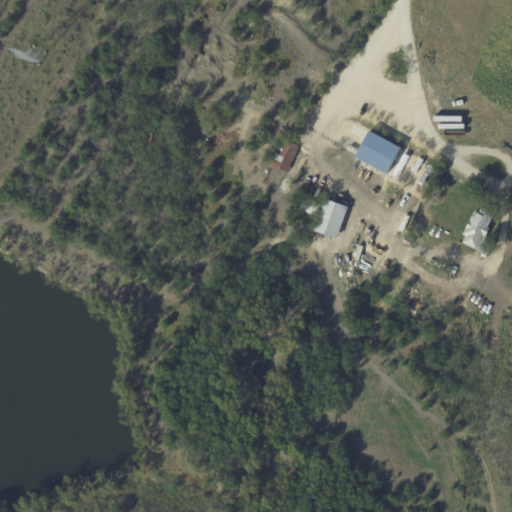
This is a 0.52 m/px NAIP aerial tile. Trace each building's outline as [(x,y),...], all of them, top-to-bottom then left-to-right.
[(345,114),(334,136),(321,129),(332,107),(345,114)] [(145,142),(147,133),(161,136),(159,146),(145,142)] [(300,147),(288,174),(272,167),(285,140),(300,147)] [(370,190),(365,197),(354,191),(357,184),(354,182),(356,178),(361,181),(360,184),(370,190)] [(391,199),(394,194),(400,197),(397,202),(391,199)] [(337,204),(351,209),(339,241),(316,233),(321,219),(300,212),(305,199),(326,206),(327,201),(337,204)] [(484,210),(496,216),(488,230),(491,231),(487,238),(495,242),(487,257),(463,244),(466,238),(463,237),(475,214),(479,216),(482,209),(484,210)] [(415,242),(411,248),(404,244),(407,238),(415,242)] [(371,282),(374,273),(381,275),(382,272),(388,274),(384,286),(371,282)]
